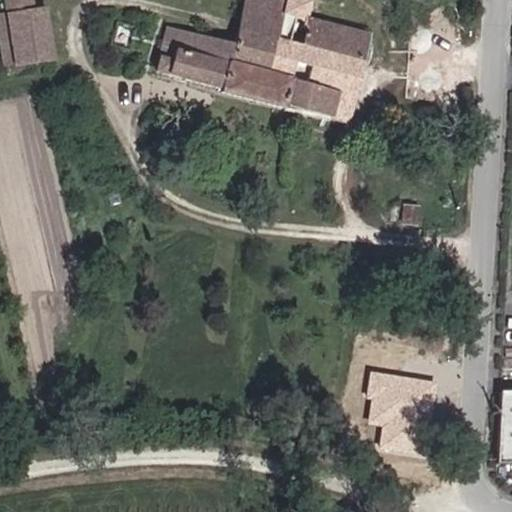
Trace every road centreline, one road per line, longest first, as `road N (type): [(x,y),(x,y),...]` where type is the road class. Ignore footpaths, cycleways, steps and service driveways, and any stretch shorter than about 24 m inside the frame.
road 1 (unclassified): [(501,0),(473,481),(462,510)]
road 2 (track): [(0,478),(108,456),(246,459),(405,502)]
